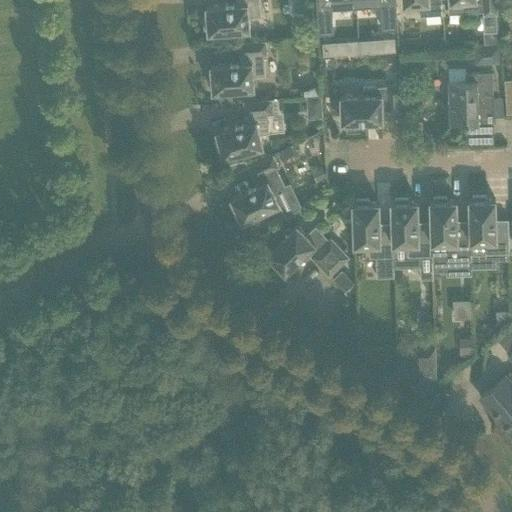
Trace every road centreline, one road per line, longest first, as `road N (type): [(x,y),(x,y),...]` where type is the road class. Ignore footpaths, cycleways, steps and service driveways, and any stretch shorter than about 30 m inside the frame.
road 1 (unclassified): [(492,511),(478,486),(416,435),(201,310),(168,269),(147,219)]
road 2 (unclassified): [(147,219),(127,0)]
road 3 (unclassified): [(0,302),(147,219)]
road 4 (residential): [(364,171),(511,164)]
